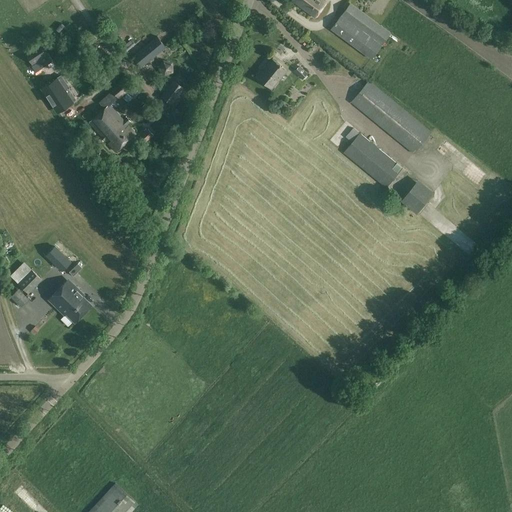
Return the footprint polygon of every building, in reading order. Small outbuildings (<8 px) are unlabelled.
[(315,17),(325,2),(322,0),(292,0),(292,1),(315,17)] [(371,59),(391,33),(350,3),(330,29),(371,59)] [(131,57),(141,68),(166,47),(157,36),(131,57)] [(33,65),(47,56),(40,45),(25,54),(33,65)] [(271,88),(286,71),(272,59),(257,77),(271,88)] [(125,77),(111,90),(112,91),(118,98),(119,99),(133,87),(125,77)] [(58,111),(75,100),(68,88),(63,91),(56,80),(43,89),(58,111)] [(161,96),(172,104),(184,88),(173,80),(161,96)] [(413,154),(431,132),(369,80),(351,102),(413,154)] [(134,90),(119,100),(122,104),(136,94),(134,90)] [(176,110),(188,93),(184,90),(172,107),(176,110)] [(99,103),(105,109),(109,105),(118,98),(112,91),(99,103)] [(138,109),(146,118),(152,112),(144,103),(138,109)] [(116,151),(135,134),(109,105),(105,109),(90,122),(116,151)] [(142,136),(146,140),(153,133),(149,129),(142,136)] [(352,142),(343,153),(386,188),(387,188),(403,168),(360,133),(352,142)] [(92,161),(100,154),(96,149),(87,156),(92,161)] [(433,203),(436,197),(429,193),(425,199),(433,203)] [(457,242),(458,249),(467,248),(466,240),(457,242)] [(55,247),(47,255),(62,270),(70,262),(55,247)] [(32,269),(18,284),(28,294),(42,280),(32,269)] [(42,281),(27,296),(35,304),(41,297),(38,294),(46,285),(42,281)] [(71,285),(67,281),(51,297),(55,301),(53,303),(65,315),(67,313),(75,322),(92,305),(83,297),(85,295),(73,283),(71,285)] [(18,289),(11,296),(18,303),(21,306),(28,299),(18,289)] [(35,326),(31,331),(35,334),(39,330),(35,326)] [(115,483),(87,511),(130,511),(138,504),(115,483)] [(29,495),(21,502),(30,511),(40,511),(43,509),(29,495)]
